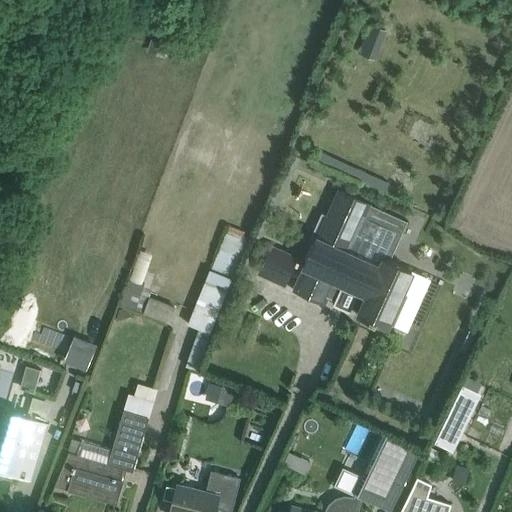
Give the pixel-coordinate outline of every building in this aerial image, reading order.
[(155,31),(148,53),(166,59),(173,37),(155,31)] [(366,32),(358,51),(375,58),(383,39),(366,32)] [(307,266),(296,292),(323,304),(326,295),(336,300),(352,307),(361,311),(359,316),(369,321),(375,324),(376,323),(386,328),(388,322),(394,325),(408,294),(402,292),(412,270),(390,260),(385,258),(398,230),(403,232),(408,221),(368,203),(368,201),(341,189),(329,216),(322,213),(311,237),(315,239),(303,265),(307,266)] [(213,266),(236,274),(250,234),(227,226),(213,266)] [(269,250),(260,271),(287,283),(296,262),(269,250)] [(205,279),(187,324),(211,333),(228,288),(205,279)] [(129,281),(120,305),(125,306),(144,313),(152,289),(129,281)] [(198,330),(186,366),(201,371),(213,335),(198,330)] [(26,365),(21,380),(36,385),(41,369),(26,365)] [(77,380),(73,390),(80,392),(83,383),(77,380)] [(209,384),(205,401),(230,407),(235,390),(209,384)] [(449,449),(477,392),(463,385),(435,442),(449,449)] [(70,451),(51,493),(52,494),(56,485),(60,477),(71,480),(68,489),(70,490),(87,494),(88,491),(116,499),(115,503),(114,503),(117,504),(123,485),(127,470),(132,471),(148,417),(123,410),(111,449),(81,440),(78,453),(70,451)] [(49,422),(48,421),(13,411),(0,454),(0,469),(21,476),(22,475),(19,474),(21,467),(33,470),(32,474),(33,475),(49,422)] [(290,511),(358,511),(362,497),(390,511),(420,449),(383,432),(354,493),(353,496),(348,495),(342,495),(334,498),(329,503),(327,507),(325,511),(319,511),(292,505),(290,511)] [(289,450),(283,464),(305,473),(311,460),(289,450)] [(232,511),(237,492),(241,477),(211,470),(206,490),(177,483),(176,487),(167,484),(163,498),(173,500),(170,511),(215,511),(217,508),(232,511)] [(439,511),(425,504),(428,496),(432,484),(423,479),(417,477),(400,511),(439,511)]
